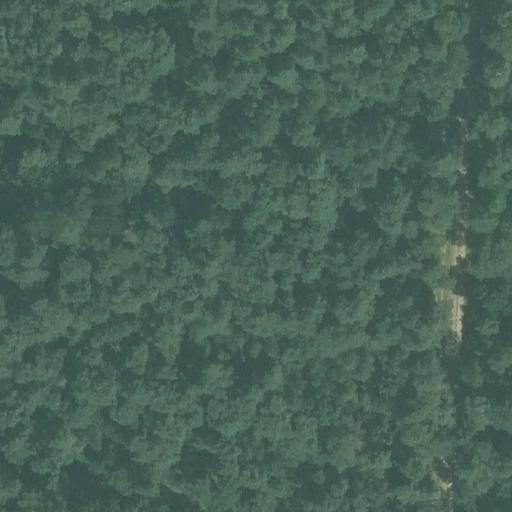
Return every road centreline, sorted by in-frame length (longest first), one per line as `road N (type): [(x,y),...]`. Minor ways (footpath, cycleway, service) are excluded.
road 1 (track): [(0,194),(49,178),(185,182),(511,232)]
road 2 (track): [(449,511),(472,0)]
road 3 (track): [(216,511),(105,468),(0,446)]
